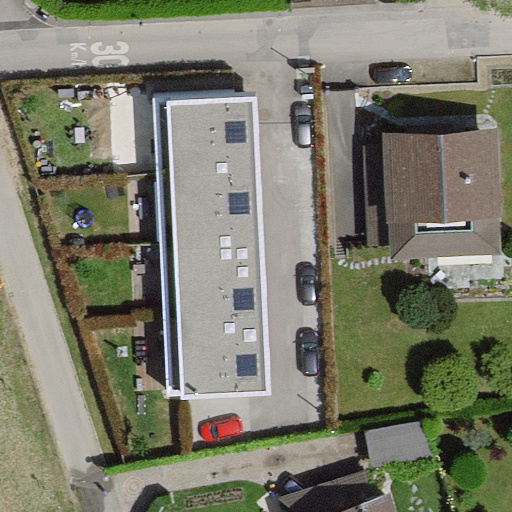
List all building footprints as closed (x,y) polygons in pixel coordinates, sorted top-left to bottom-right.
[(255,117),(255,92),(165,96),(172,399),(213,397),(267,394),(264,352),(262,278),(259,207),(255,117)] [(491,137),(399,142),(401,204),(493,200),(491,137)] [(493,200),(401,204),(404,249),(495,245),(493,200)] [(424,412),(364,422),(375,460),(435,448),(424,412)] [(309,511),(312,511),(384,487),(375,464),(302,489),(309,511)] [(389,511),(384,494),(327,511),(389,511)]
